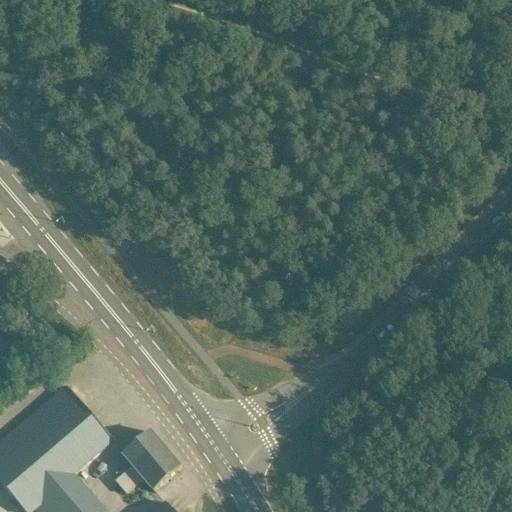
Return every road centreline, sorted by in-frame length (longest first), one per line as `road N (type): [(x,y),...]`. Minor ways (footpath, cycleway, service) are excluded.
road 1 (track): [(148,0),(359,68),(511,97)]
road 2 (primary): [(208,439),(0,182)]
road 3 (unclassified): [(351,362),(511,200)]
road 4 (unclassified): [(351,362),(250,409),(208,439)]
road 5 (unclassified): [(230,469),(271,441),(351,362)]
